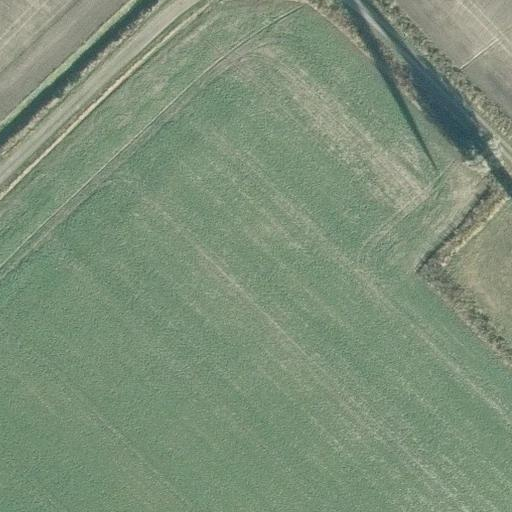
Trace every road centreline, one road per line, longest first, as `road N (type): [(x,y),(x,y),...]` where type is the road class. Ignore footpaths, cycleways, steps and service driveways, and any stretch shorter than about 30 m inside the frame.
road 1 (track): [(0,171),(169,19),(205,0)]
road 2 (track): [(511,157),(361,0)]
